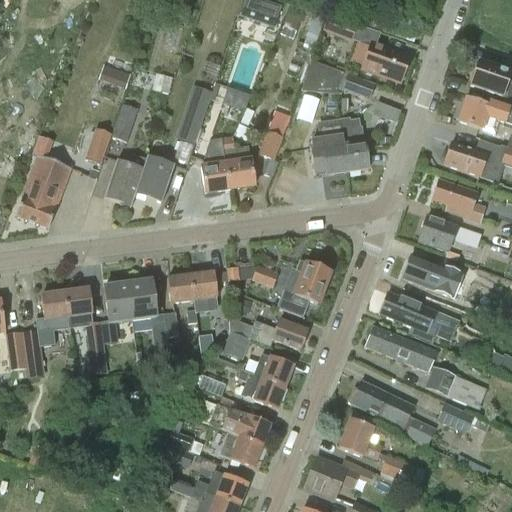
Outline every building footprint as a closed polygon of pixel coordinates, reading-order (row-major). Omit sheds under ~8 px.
[(265,0),(245,0),(239,19),(273,31),(274,28),(279,29),(287,8),(265,0)] [(327,18),(349,25),(351,26),(356,11),(331,2),(325,17),(327,18)] [(327,18),(321,31),(348,42),(354,28),(327,18)] [(301,46),(315,50),(315,49),(324,25),(311,20),(301,46)] [(409,59),(371,45),(361,72),(399,85),(409,59)] [(341,92),(346,77),(342,76),(342,75),(311,63),(300,93),(339,97),(341,92)] [(510,75),(479,64),(470,88),(502,99),(510,75)] [(103,82),(127,90),(132,75),(108,67),(103,82)] [(346,77),(341,92),(367,102),(373,87),(346,77)] [(226,91),(221,106),(244,115),(250,99),(226,91)] [(179,141),(193,145),(209,97),(198,93),(193,109),(190,108),(179,141)] [(482,131),(494,135),(498,123),(511,127),(511,113),(508,112),(488,106),(488,108),(466,100),(458,124),(482,132),(482,131)] [(110,137),(109,139),(125,145),(136,113),(121,107),(110,137)] [(295,140),(283,135),(288,123),(283,121),(286,114),(275,110),(257,157),(273,163),(276,154),(288,159),(295,140)] [(338,123),(339,128),(346,176),(367,172),(361,130),(359,130),(358,122),(349,124),(349,121),(338,123)] [(318,144),(308,145),(312,176),(323,175),(324,179),(346,176),(339,128),(317,131),(318,144)] [(108,139),(109,139),(110,137),(94,131),(84,162),(99,167),(108,139)] [(511,138),(503,136),(499,147),(511,150),(511,138)] [(231,140),(221,142),(228,193),(254,190),(249,161),(235,163),(231,140)] [(228,193),(221,142),(210,143),(212,155),(210,155),(212,166),(199,168),(203,197),(228,193)] [(492,160),(450,146),(443,167),(479,179),(479,180),(485,182),(489,179),(492,168),(490,165),(492,160)] [(511,150),(499,147),(493,164),(511,170),(511,150)] [(130,209),(135,196),(134,196),(142,172),(141,172),(144,162),(131,157),(127,168),(115,164),(102,200),(130,209)] [(69,172),(36,159),(21,199),(21,200),(14,219),(46,232),(53,212),(54,212),(69,172)] [(144,162),(141,172),(142,172),(134,196),(135,196),(161,205),(173,168),(145,159),(144,162)] [(476,196),(438,183),(431,204),(449,210),(448,214),(468,220),(469,219),(476,222),(479,211),(472,208),(476,196)] [(480,238),(424,219),(415,247),(447,258),(451,245),(475,253),(480,238)] [(441,270),(411,259),(402,281),(432,293),(441,270)] [(328,275),(297,263),(294,271),(291,270),(282,294),(292,298),(316,307),(328,275)] [(276,277),(256,269),(250,284),(270,291),(276,277)] [(236,284),(235,272),(226,273),(228,285),(236,284)] [(192,304),(193,313),(194,316),(217,313),(215,301),(216,301),(213,275),(189,278),(192,304)] [(168,307),(192,304),(189,278),(165,281),(168,307)] [(150,283),(126,286),(129,312),(153,309),(150,283)] [(107,324),(107,326),(113,325),(122,325),(120,314),(129,312),(126,286),(103,289),(106,316),(107,324)] [(99,325),(88,327),(87,318),(90,317),(87,292),(63,295),(68,332),(84,330),(90,379),(105,377),(101,347),(102,347),(99,325)] [(42,322),(35,323),(37,336),(68,332),(63,295),(39,298),(42,322)] [(436,315),(436,316),(388,296),(379,317),(427,337),(450,348),(460,323),(475,329),(479,320),(455,310),(450,321),(436,315)] [(227,314),(243,320),(249,306),(232,300),(227,314)] [(194,316),(193,313),(185,314),(187,326),(195,325),(194,316)] [(174,316),(162,318),(165,341),(177,340),(174,316)] [(167,358),(165,341),(162,318),(149,319),(154,359),(167,358)] [(228,321),(228,334),(249,343),(269,350),(272,343),(298,353),(306,333),(277,322),(273,332),(253,324),(251,329),(228,321)] [(107,324),(99,325),(102,347),(115,345),(113,325),(107,326),(107,324)] [(436,354),(373,329),(364,351),(430,377),(425,390),(478,412),(485,392),(456,380),(456,379),(432,369),(431,370),(430,370),(436,354)] [(35,334),(21,336),(26,372),(27,380),(41,378),(35,334)] [(225,343),(223,342),(214,352),(221,355),(220,356),(241,363),(249,343),(228,334),(228,335),(225,343)] [(9,375),(26,372),(21,336),(5,338),(9,375)] [(214,352),(223,342),(222,341),(218,344),(217,338),(211,339),(211,337),(197,339),(200,363),(201,363),(211,351),(214,352)] [(260,357),(252,377),(251,378),(284,390),(292,368),(268,358),(267,359),(260,357)] [(486,358),(481,368),(503,377),(507,367),(486,358)] [(239,372),(236,382),(244,385),(239,399),(275,413),(284,390),(251,378),(252,377),(239,372)] [(124,405),(121,379),(88,382),(76,383),(66,411),(91,409),(124,405)] [(385,396),(362,385),(358,392),(355,391),(348,406),(402,431),(408,417),(412,410),(385,396)] [(472,420),(444,407),(436,423),(465,436),(472,420)] [(207,429),(216,432),(228,437),(236,440),(261,449),(270,427),(246,418),(245,419),(215,408),(207,429)] [(408,417),(402,431),(400,435),(422,445),(430,428),(408,417)] [(361,460),(363,456),(377,462),(378,461),(385,464),(381,474),(411,486),(417,470),(380,456),(383,448),(377,446),(381,436),(372,433),(373,431),(351,423),(339,452),(361,460)] [(191,443),(171,436),(167,446),(187,453),(191,443)] [(252,472),(261,449),(236,440),(232,451),(223,448),(219,458),(228,462),(252,472)] [(38,447),(31,465),(43,469),(49,451),(38,447)] [(116,459),(99,453),(92,472),(109,477),(116,459)] [(346,473),(315,460),(302,493),(333,505),(343,478),(370,489),(375,476),(348,465),(346,473)] [(246,486),(222,477),(213,474),(208,488),(197,483),(193,491),(238,508),(246,486)] [(184,511),(236,511),(238,508),(193,491),(193,492),(172,484),(169,493),(189,501),(184,511)]
